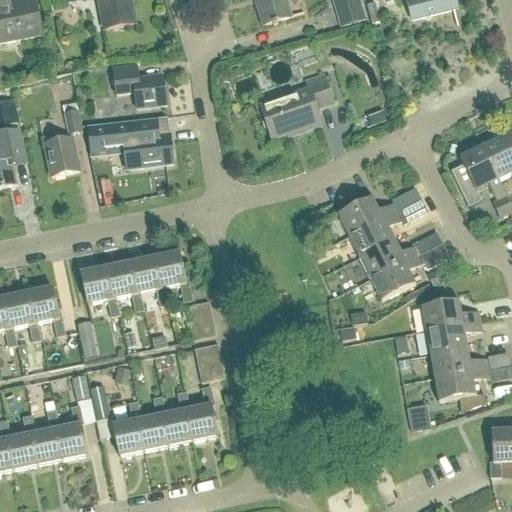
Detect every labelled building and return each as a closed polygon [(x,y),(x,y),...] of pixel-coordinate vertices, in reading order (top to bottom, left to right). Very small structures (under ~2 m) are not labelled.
[(0,0),(0,47),(43,38),(38,16),(22,20),(19,5),(11,7),(9,0),(0,0)] [(105,33),(135,27),(130,0),(82,0),(84,4),(98,1),(105,33)] [(291,20),(285,1),(288,0),(253,0),(263,29),(272,26),(272,28),(276,25),(291,20)] [(366,23),(358,0),(341,0),(331,3),(340,31),(366,23)] [(449,0),(405,0),(411,24),(453,13),(449,0)] [(374,5),(366,7),(368,17),(369,17),(376,15),(374,5)] [(139,84),(137,69),(113,72),(117,99),(136,97),(138,113),(167,109),(164,80),(139,84)] [(316,114),(333,108),(323,80),(305,87),(307,94),(260,110),(271,143),(298,134),(299,136),(321,129),(316,114)] [(63,109),(65,117),(78,114),(76,106),(63,109)] [(65,117),(69,139),(82,136),(78,114),(65,117)] [(371,130),(386,125),(382,114),(368,120),(371,130)] [(120,132),(124,158),(125,174),(175,168),(171,139),(146,142),(144,129),(120,132)] [(0,192),(18,189),(13,169),(11,156),(24,153),(19,132),(0,136),(0,192)] [(91,147),(110,145),(108,132),(90,134),(91,147)] [(511,157),(511,136),(503,140),(511,157)] [(58,146),(57,139),(41,142),(42,150),(45,150),(52,182),(79,176),(72,143),(58,146)] [(511,157),(503,140),(481,151),(499,186),(511,180),(511,181),(511,157)] [(493,206),(500,222),(511,215),(511,210),(499,186),(481,151),(460,162),(463,169),(452,174),(469,210),(481,204),(478,197),(491,191),(497,204),(493,206)] [(339,219),(350,241),(422,206),(416,193),(392,205),(393,208),(379,216),(373,202),(339,219)] [(350,241),(361,263),(395,246),(388,233),(402,226),(404,229),(428,217),(422,206),(350,241)] [(361,263),(371,284),(421,259),(416,250),(401,258),(395,246),(361,263)] [(421,259),(371,284),(382,306),(417,289),(410,275),(425,268),(428,274),(450,263),(443,248),(421,259)] [(179,257),(154,262),(161,293),(165,292),(180,289),(183,307),(193,305),(189,285),(185,286),(179,257)] [(154,262),(130,267),(136,298),(140,298),(155,295),(159,312),(168,310),(165,292),(161,293),(154,262)] [(130,267),(105,272),(112,303),(116,303),(131,300),(134,317),(143,315),(140,298),(136,298),(130,267)] [(435,289),(449,282),(443,271),(429,278),(435,289)] [(120,320),(116,303),(112,303),(105,272),(81,277),(87,309),(106,305),(110,322),(120,320)] [(53,292),(28,297),(35,329),(37,328),(53,325),(57,342),(66,340),(62,322),(60,322),(53,292)] [(28,297),(4,303),(10,334),(13,333),(29,330),(32,347),(41,345),(37,328),(35,329),(28,297)] [(4,303),(0,303),(0,336),(4,335),(8,352),(17,350),(13,333),(10,334),(4,303)] [(423,312),(427,336),(481,326),(479,316),(462,319),(460,305),(423,312)] [(187,311),(189,323),(212,318),(210,307),(187,311)] [(353,329),(368,327),(366,316),(351,318),(353,329)] [(189,323),(191,334),(214,330),(212,318),(189,323)] [(78,328),(85,362),(97,360),(90,326),(78,328)] [(427,336),(431,359),(469,353),(467,339),(482,336),(481,326),(427,336)] [(318,346),(315,329),(305,330),(307,345),(313,344),(314,346),(318,346)] [(214,330),(191,334),(194,346),(216,341),(214,330)] [(272,332),(275,350),(288,348),(285,330),(272,332)] [(134,336),(125,338),(128,352),(137,350),(134,336)] [(152,342),(154,354),(167,351),(165,340),(152,342)] [(395,342),(396,350),(407,348),(405,341),(395,342)] [(195,353),(197,364),(220,360),(218,349),(195,353)] [(431,359),(436,383),(490,373),(488,363),(471,366),(469,353),(431,359)] [(197,364),(200,376),(223,371),(220,360),(197,364)] [(126,389),(130,374),(118,371),(114,386),(126,389)] [(223,371),(200,376),(202,387),(225,383),(223,371)] [(440,407),(459,403),(462,417),(487,407),(485,398),(477,400),(475,386),(491,383),(490,373),(436,383),(440,407)] [(410,379),(411,386),(421,384),(420,377),(410,379)] [(72,381),(77,405),(90,403),(85,379),(72,381)] [(90,393),(97,425),(110,422),(104,391),(90,393)] [(187,415),(193,447),(218,442),(211,410),(215,410),(211,392),(201,394),(205,411),(190,414),(187,415)] [(180,416),(166,419),(163,420),(169,451),(193,447),(187,415),(190,414),(187,396),(177,398),(180,416)] [(329,400),(310,414),(320,428),(339,414),(329,400)] [(157,421),(142,424),(138,425),(144,456),(169,451),(163,420),(166,419),(162,402),(153,404),(157,421)] [(114,430),(116,442),(120,461),(144,456),(138,425),(142,424),(138,406),(129,408),(132,426),(114,430)] [(75,428),(60,431),(56,432),(63,465),(88,460),(81,429),(85,428),(81,409),(71,411),(75,428)] [(51,433),(36,437),(32,437),(39,470),(63,465),(56,432),(60,431),(57,415),(47,417),(51,433)] [(26,439),(11,442),(7,443),(14,475),(39,470),(32,437),(36,437),(32,420),(23,422),(26,439)] [(7,443),(11,442),(8,425),(0,426),(0,434),(2,444),(0,444),(0,478),(14,475),(7,443)] [(490,483),(491,483),(501,482),(501,468),(511,467),(511,434),(492,435),(493,466),(490,467),(489,467),(490,483)]
